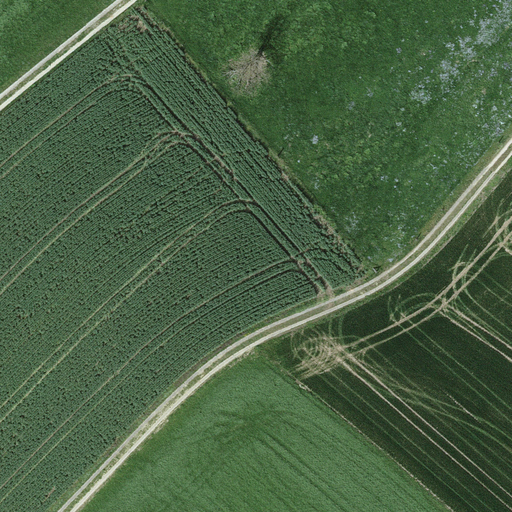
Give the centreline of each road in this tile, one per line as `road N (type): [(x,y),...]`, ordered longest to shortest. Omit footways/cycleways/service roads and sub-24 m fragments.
road 1 (track): [(511,157),(390,288),(233,358),(84,511)]
road 2 (track): [(0,108),(137,0)]
